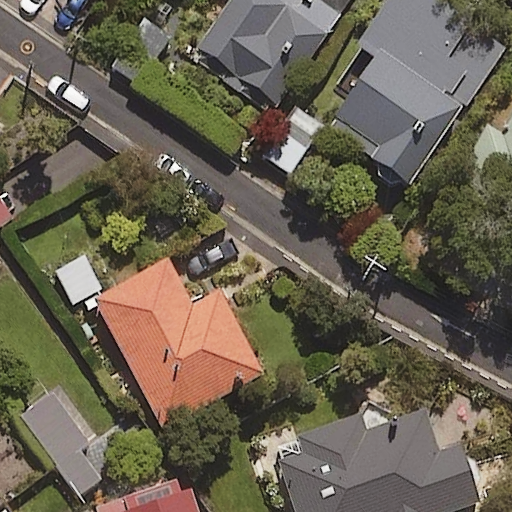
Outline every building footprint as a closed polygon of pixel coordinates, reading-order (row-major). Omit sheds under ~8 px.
[(226,0),(188,58),(272,113),(346,0),(226,0)] [(499,46),(431,0),(383,0),(341,62),(354,70),(319,122),(407,182),(499,46)] [(315,132),(288,114),(260,154),(287,173),(315,132)] [(511,123),(503,140),(484,130),(469,158),(475,161),(449,209),(511,243),(511,123)] [(0,231),(13,222),(0,203),(0,231)] [(98,292),(82,259),(54,273),(70,306),(98,292)] [(188,305),(163,260),(86,303),(159,430),(261,372),(214,290),(188,305)] [(105,477),(51,395),(22,414),(77,496),(105,477)] [(436,453),(420,408),(365,426),(360,411),(295,433),(301,452),(278,460),(294,511),(446,511),(476,502),(457,446),(436,453)] [(115,511),(190,511),(183,489),(115,511)]
